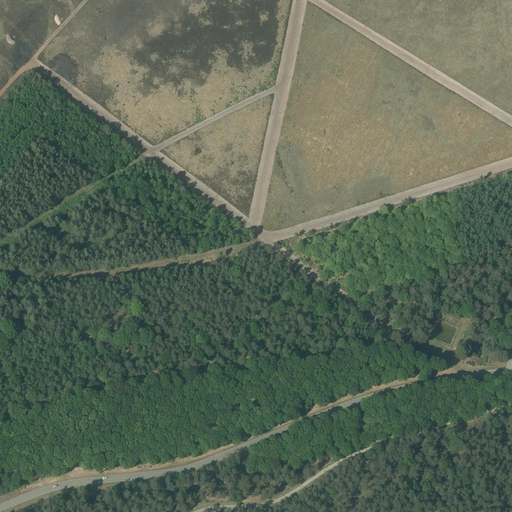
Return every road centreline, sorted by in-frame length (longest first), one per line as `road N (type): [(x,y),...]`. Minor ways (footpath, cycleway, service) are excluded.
road 1 (track): [(482,374),(400,338),(30,62)]
road 2 (track): [(511,163),(185,259),(98,275),(0,274)]
road 3 (unclassified): [(199,511),(265,505),(355,454),(511,403)]
road 4 (track): [(299,0),(255,230)]
road 5 (track): [(511,122),(314,0)]
road 6 (track): [(151,151),(282,85)]
